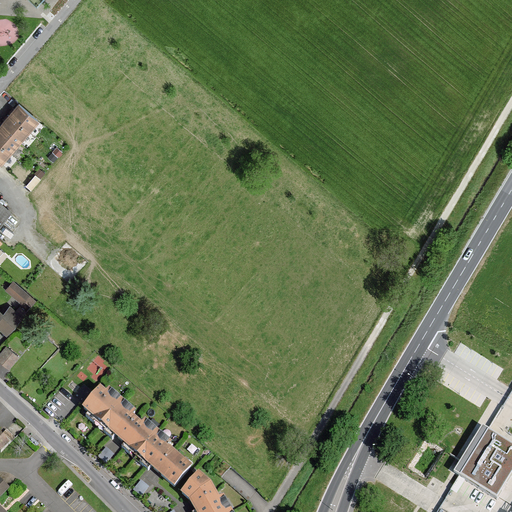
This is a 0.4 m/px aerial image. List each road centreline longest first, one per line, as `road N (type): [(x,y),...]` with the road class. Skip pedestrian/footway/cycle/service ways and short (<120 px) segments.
road 1 (track): [(269,510),(511,103)]
road 2 (secondary): [(358,450),(511,188)]
road 3 (residential): [(0,389),(129,511)]
